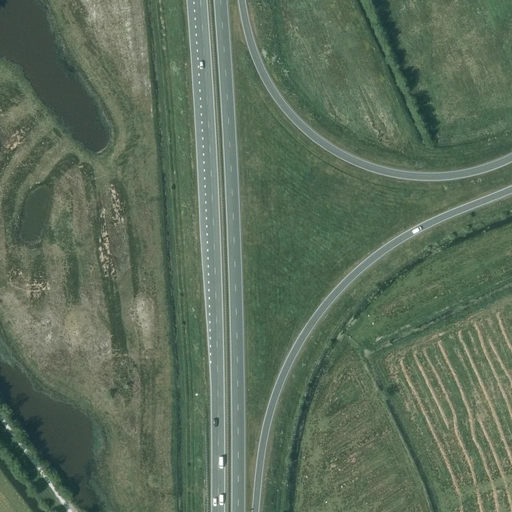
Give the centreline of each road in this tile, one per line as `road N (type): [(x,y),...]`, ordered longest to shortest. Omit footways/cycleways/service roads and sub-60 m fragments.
road 1 (trunk): [(199,0),(217,511)]
road 2 (trunk): [(237,511),(220,0)]
road 3 (trunk): [(255,511),(271,405),(330,298),(408,234),(511,189)]
road 4 (trunk): [(511,158),(436,177),(388,172),(336,152),(277,98),(251,46),(241,0)]
